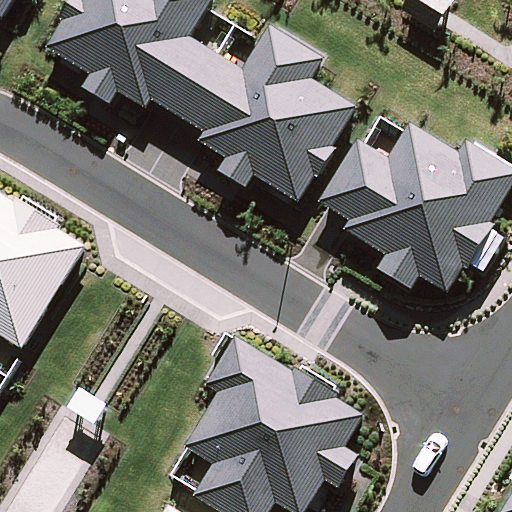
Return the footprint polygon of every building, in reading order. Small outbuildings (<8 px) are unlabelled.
[(0,0),(0,19),(7,24),(22,0),(23,0),(26,2),(27,0),(0,0)] [(156,104),(183,120),(221,59),(194,43),(220,0),(76,0),(63,23),(68,26),(51,52),(95,79),(87,92),(114,108),(122,96),(151,113),(156,104)] [(449,0),(414,0),(405,16),(438,37),(458,5),(449,0)] [(221,59),(183,120),(209,136),(203,145),(230,162),(222,175),(251,192),(259,179),(303,206),(319,181),(322,184),(341,154),(337,152),(361,112),(316,85),(329,64),(274,30),(247,75),(221,59)] [(463,158),(414,128),(392,164),(362,145),(323,207),(354,225),(349,234),(391,260),(382,274),(416,294),(425,280),(452,297),(468,272),(471,274),(499,230),(495,227),(511,199),(511,171),(470,146),(463,158)] [(27,354),(90,252),(63,235),(65,232),(20,204),(18,207),(0,196),(0,339),(1,338),(27,354)] [(350,452),(369,421),(341,404),(344,400),(299,372),(297,376),(239,341),(209,389),(222,397),(189,451),(217,469),(198,500),(218,511),(276,511),(280,507),(287,511),(312,511),(329,485),(343,493),(363,460),(350,452)]
